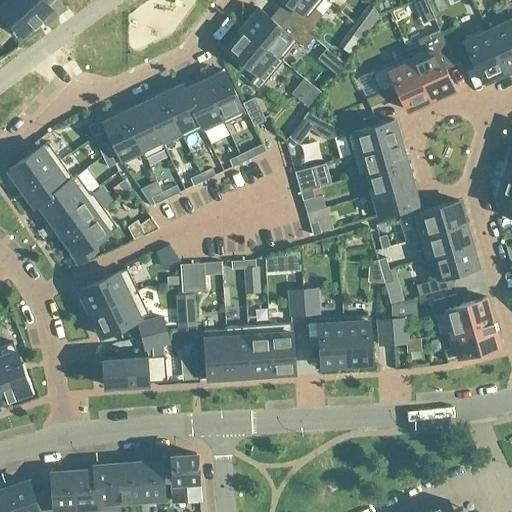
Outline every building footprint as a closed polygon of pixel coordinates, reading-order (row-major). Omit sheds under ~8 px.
[(50,8),(42,0),(0,0),(0,10),(22,34),(32,25),(33,27),(42,19),(40,18),(50,8)] [(286,0),(294,6),(286,16),(307,33),(322,15),(314,8),(321,0),(286,0)] [(423,0),(420,0),(413,3),(416,10),(425,5),(423,0)] [(257,8),(241,27),(280,59),(281,58),(283,56),(296,40),(298,42),(304,47),(312,37),(307,33),(286,16),(279,25),(257,8)] [(511,18),(488,29),(487,30),(505,69),(508,68),(509,69),(510,69),(509,67),(511,65),(511,18)] [(487,30),(488,29),(485,23),(461,34),(460,32),(449,37),(459,60),(470,55),(482,80),(505,69),(487,30)] [(241,27),(225,46),(257,72),(249,82),(258,90),(283,60),(281,58),(280,59),(241,27)] [(421,48),(409,54),(430,100),(453,89),(441,64),(452,59),(439,29),(417,39),(421,48)] [(430,100),(409,54),(369,72),(378,92),(365,98),(369,106),(388,98),(385,90),(395,85),(407,110),(430,100)] [(334,56),(326,66),(334,73),(343,63),(334,56)] [(224,70),(203,80),(223,121),(228,119),(229,121),(245,114),(224,70)] [(185,89),(184,89),(202,127),(201,128),(203,131),(223,121),(203,80),(193,85),(185,89)] [(182,83),(162,93),(182,134),(181,135),(182,137),(196,130),(201,128),(202,127),(184,89),(185,89),(182,83)] [(162,93),(142,103),(162,144),(163,143),(177,137),(181,135),(182,134),(162,93)] [(253,125),(265,120),(254,97),(242,102),(253,125)] [(142,103),(123,112),(143,153),(142,153),(144,158),(165,148),(163,143),(162,144),(142,103)] [(302,117),(312,125),(317,118),(307,111),(302,117)] [(123,112),(103,122),(120,159),(123,163),(129,159),(142,153),(143,153),(123,112)] [(345,133),(351,155),(399,141),(393,119),(345,133)] [(100,133),(95,123),(88,126),(92,136),(100,133)] [(47,141),(8,169),(21,188),(60,160),(47,141)] [(405,162),(399,141),(351,155),(357,176),(362,175),(361,174),(405,162)] [(104,142),(97,145),(102,156),(109,152),(104,142)] [(253,156),(250,149),(239,154),(242,161),(253,156)] [(102,156),(107,167),(114,163),(109,152),(102,156)] [(239,154),(228,159),(231,166),(242,161),(239,154)] [(60,160),(21,188),(34,206),(38,203),(37,202),(72,177),(72,176),(60,160)] [(411,182),(405,162),(361,174),(362,175),(367,195),(411,182)] [(511,164),(511,165),(510,166),(497,206),(504,208),(502,215),(511,218),(511,164)] [(203,180),(214,175),(211,167),(200,173),(203,180)] [(200,173),(189,178),(192,185),(203,180),(200,173)] [(72,177),(37,202),(38,203),(50,220),(89,192),(88,191),(76,174),(72,176),(72,177)] [(124,194),(130,189),(123,179),(117,184),(124,194)] [(311,189),(309,181),(297,184),(300,192),(311,189)] [(417,204),(411,182),(367,195),(374,217),(417,204)] [(175,193),(172,186),(161,191),(164,199),(175,193)] [(130,189),(124,194),(131,203),(137,199),(130,189)] [(302,200),(313,196),(311,189),(300,192),(302,200)] [(89,192),(50,220),(62,238),(103,208),(90,190),(88,191),(89,192)] [(161,191),(150,197),(154,204),(164,199),(161,191)] [(465,224),(458,200),(409,214),(416,238),(465,224)] [(103,208),(62,238),(74,255),(73,256),(73,257),(78,264),(96,251),(91,245),(116,226),(103,208)] [(309,223),(312,234),(320,232),(316,221),(309,223)] [(471,245),(465,224),(416,238),(422,259),(471,245)] [(385,234),(378,237),(381,248),(389,246),(385,234)] [(477,267),(471,245),(422,259),(428,281),(415,284),(419,296),(453,285),(450,274),(477,267)] [(284,256),(264,258),(265,274),(299,272),(298,253),(283,254),(284,256)] [(380,271),(388,269),(385,257),(377,259),(380,271)] [(242,260),(243,268),(255,267),(254,259),(242,260)] [(243,268),(242,260),(230,260),(231,268),(243,268)] [(255,267),(243,268),(243,277),(258,276),(258,266),(255,267)] [(126,268),(78,291),(89,313),(137,290),(126,268)] [(380,271),(384,282),(391,280),(388,269),(380,271)] [(180,277),(166,277),(166,285),(180,284),(180,277)] [(192,283),(193,291),(205,290),(204,282),(192,283)] [(192,283),(180,284),(181,292),(193,291),(192,283)] [(303,314),(316,313),(314,288),(302,289),(303,314)] [(302,289),(289,290),(291,315),(303,314),(302,289)] [(137,290),(89,313),(100,336),(147,313),(137,290)] [(455,294),(432,300),(435,312),(444,309),(451,332),(493,320),(486,297),(458,305),(455,294)] [(195,315),(176,317),(177,329),(196,328),(195,315)] [(367,315),(342,317),(346,365),(371,363),(367,315)] [(165,329),(161,317),(137,323),(140,336),(165,329)] [(346,365),(342,317),(317,318),(321,366),(346,365)] [(405,343),(404,317),(391,318),(392,344),(405,343)] [(392,344),(391,318),(378,319),(379,344),(392,344)] [(500,345),(493,320),(451,332),(446,333),(451,348),(443,350),(446,361),(500,345)] [(291,322),(268,324),(272,374),(295,372),(291,322)] [(272,374),(268,324),(247,325),(250,375),(272,374)] [(250,375),(247,325),(224,327),(225,329),(229,377),(250,375)] [(140,336),(144,348),(168,341),(165,329),(140,336)] [(225,329),(203,331),(206,379),(229,377),(225,329)] [(12,341),(0,345),(0,381),(7,400),(30,391),(12,341)] [(164,355),(102,359),(103,385),(146,382),(149,382),(166,381),(164,355)] [(199,498),(195,453),(171,455),(171,460),(160,461),(161,480),(173,480),(174,500),(199,498)] [(161,480),(160,461),(138,463),(140,499),(162,497),(161,480)] [(140,499),(138,463),(117,464),(119,500),(121,500),(140,499)] [(119,500),(117,464),(94,466),(94,470),(97,511),(98,510),(121,509),(121,500),(119,500)] [(97,511),(94,470),(72,471),(75,507),(75,511),(98,511),(98,510),(97,511)] [(75,507),(72,471),(51,473),(52,488),(53,509),(75,507)] [(53,511),(53,509),(52,488),(32,495),(27,481),(6,488),(14,511),(53,511)] [(0,511),(14,511),(6,488),(0,489),(0,511)]
